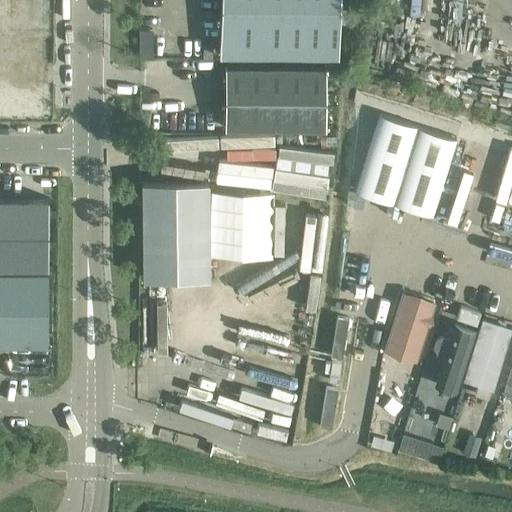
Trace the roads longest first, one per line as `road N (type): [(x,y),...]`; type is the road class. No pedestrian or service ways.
road 1 (tertiary): [(93,411),(92,146)]
road 2 (tertiary): [(92,146),(91,0)]
